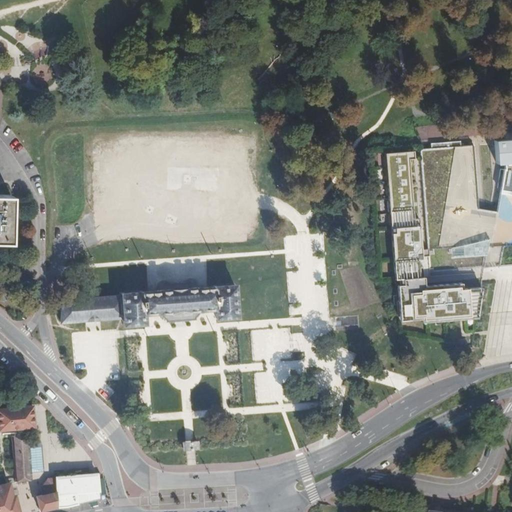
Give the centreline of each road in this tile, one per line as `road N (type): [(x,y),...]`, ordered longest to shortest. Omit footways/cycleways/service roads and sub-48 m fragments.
road 1 (tertiary): [(274,476),(167,483),(139,471),(99,415),(0,322)]
road 2 (tertiary): [(511,366),(453,382),(340,452),(274,476)]
road 3 (tertiary): [(0,348),(95,437),(121,511)]
road 4 (residential): [(359,471),(450,491),(469,486),(489,467),(511,410)]
road 5 (tertiary): [(359,471),(446,417),(511,393)]
